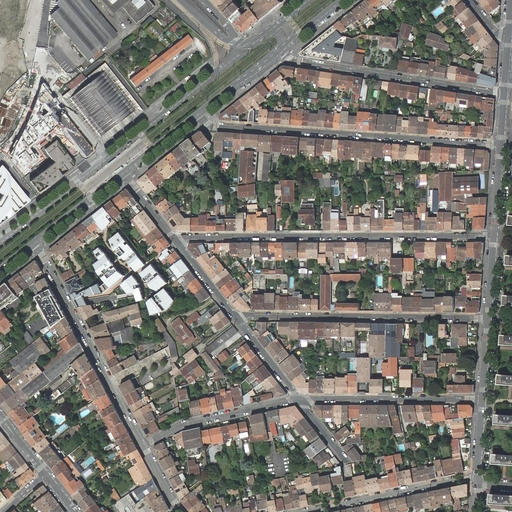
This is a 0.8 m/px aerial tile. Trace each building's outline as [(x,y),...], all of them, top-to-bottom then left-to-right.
[(51,15),(88,59),(93,55),(96,59),(99,56),(96,52),(117,34),(88,0),(58,0),(56,2),(60,7),(51,15)] [(99,0),(111,13),(121,5),(135,22),(153,7),(146,0),(99,0)] [(224,13),(235,3),(232,0),(227,0),(219,8),(224,13)] [(259,20),(269,12),(265,7),(260,1),(259,0),(258,0),(255,3),(256,4),(252,8),(251,9),(259,20)] [(269,12),(282,3),(279,0),(259,0),(260,1),(265,7),(269,12)] [(368,0),(367,0),(360,5),(371,19),(372,20),(378,14),(380,13),(379,12),(377,10),(368,0)] [(381,0),(368,0),(377,10),(379,9),(385,4),(381,0)] [(493,0),(484,8),(492,18),(498,14),(495,10),(501,5),(497,0),(493,0)] [(455,8),(456,9),(454,11),(458,16),(460,14),(469,8),(464,1),(455,8)] [(240,9),(235,3),(224,13),(229,19),(239,10),(240,9)] [(360,5),(352,12),(359,20),(360,21),(361,23),(364,21),(366,23),(371,19),(360,5)] [(417,9),(416,10),(424,21),(428,18),(420,6),(417,9)] [(460,14),(458,16),(455,19),(456,20),(458,19),(459,18),(463,23),(474,14),(469,8),(460,14)] [(252,26),(259,20),(251,9),(244,15),(252,26)] [(243,33),(252,26),(244,15),(239,10),(229,19),(234,23),(243,33)] [(411,13),(409,15),(413,20),(416,18),(421,24),(424,21),(416,10),(411,13)] [(352,12),(347,16),(356,27),(356,28),(359,26),(357,23),(356,23),(359,20),(352,12)] [(462,24),(460,25),(461,27),(463,26),(464,25),(467,29),(479,21),(474,14),(463,23),(462,24)] [(347,16),(341,21),(347,28),(351,25),(352,26),(353,29),(356,27),(347,16)] [(141,26),(144,30),(154,21),(151,17),(141,26)] [(163,31),(163,30),(154,21),(144,30),(145,30),(154,40),(156,38),(162,32),(163,31)] [(341,21),(335,26),(342,35),(345,33),(344,32),(348,29),(347,28),(341,21)] [(484,27),(479,21),(467,29),(467,30),(465,32),(470,38),(471,37),(472,36),(484,27)] [(178,22),(171,27),(174,31),(181,25),(178,22)] [(402,33),(400,38),(408,41),(408,39),(412,40),(413,36),(411,36),(411,34),(410,34),(412,27),(404,24),(402,33)] [(333,43),(345,46),(347,37),(343,36),(342,35),(335,26),(325,33),(333,43)] [(470,38),(468,39),(469,41),(473,38),(474,38),(477,42),(489,34),(484,27),(472,36),(471,37),(470,38)] [(333,43),(325,33),(303,51),(304,57),(341,62),(345,46),(333,43)] [(430,33),(426,44),(434,47),(436,47),(448,51),(450,45),(449,44),(445,43),(445,42),(446,39),(442,38),(441,38),(441,36),(438,35),(430,33)] [(489,34),(477,42),(481,47),(480,47),(478,49),(479,50),(480,51),(482,49),(484,47),(494,40),(489,34)] [(371,35),(368,35),(368,38),(372,39),(381,40),(380,47),(396,49),(398,38),(389,37),(384,36),(371,35)] [(131,79),(136,86),(193,42),(189,36),(131,79)] [(345,46),(341,62),(354,64),(356,53),(357,49),(359,38),(359,36),(354,38),(353,39),(347,37),(345,46)] [(498,46),(494,40),(484,47),(485,49),(485,58),(497,59),(498,46)] [(356,53),(354,64),(363,66),(365,55),(356,53)] [(428,76),(434,77),(436,60),(437,57),(431,56),(430,61),(428,76)] [(411,58),(409,73),(419,74),(421,60),(416,60),(416,58),(411,57),(411,58)] [(400,60),(399,71),(409,73),(411,58),(409,58),(409,60),(409,62),(400,60)] [(497,69),(497,59),(485,58),(485,59),(486,60),(486,64),(485,63),(485,65),(497,69)] [(419,74),(428,76),(430,61),(421,60),(419,74)] [(436,60),(434,77),(445,78),(447,68),(440,67),(441,61),(436,60)] [(142,112),(143,111),(105,63),(86,78),(71,90),(62,97),(100,145),(101,145),(142,112)] [(475,72),(469,70),(467,82),(478,83),(484,65),(478,63),(475,72)] [(36,64),(31,68),(37,75),(42,70),(36,64)] [(484,65),(478,83),(496,86),(497,69),(485,65),(484,65)] [(283,66),(279,70),(286,78),(289,76),(292,76),(292,77),(294,77),(294,76),(298,76),(299,68),(285,66),(283,66)] [(450,66),(448,79),(456,80),(458,68),(450,66)] [(458,68),(456,80),(467,82),(469,70),(458,67),(458,68)] [(310,70),(299,68),(298,76),(298,80),(299,80),(306,81),(308,81),(310,70)] [(279,70),(268,78),(276,88),(279,91),(279,92),(287,86),(288,87),(291,85),(286,78),(279,70)] [(321,72),(310,70),(308,81),(312,82),(312,81),(314,81),(314,83),(315,84),(317,84),(317,88),(319,88),(319,87),(321,72)] [(76,77),(67,84),(71,90),(86,78),(81,72),(81,73),(78,75),(76,77)] [(323,84),(332,85),(333,74),(321,72),(319,87),(321,87),(321,85),(323,85),(323,84)] [(332,85),(331,87),(333,87),(334,85),(337,86),(337,88),(339,88),(339,87),(339,85),(341,75),(333,74),(332,85)] [(346,88),(348,76),(341,75),(339,85),(343,86),(342,88),(346,88)] [(346,88),(345,92),(348,93),(349,87),(354,87),(356,77),(348,76),(346,88)] [(352,99),(352,103),(359,103),(359,100),(363,79),(363,78),(356,77),(354,87),(352,99)] [(268,78),(263,82),(271,92),(276,88),(268,78)] [(369,80),(363,79),(359,100),(366,101),(369,80)] [(383,81),(381,89),(389,90),(390,82),(383,81)] [(263,82),(257,87),(266,99),(267,98),(266,96),(269,93),(271,95),(272,94),(271,92),(263,82)] [(390,82),(389,90),(388,94),(400,96),(401,84),(390,82)] [(15,145),(9,154),(22,172),(37,160),(28,146),(31,144),(32,146),(58,126),(79,152),(81,152),(85,157),(93,151),(41,84),(36,99),(32,111),(26,124),(20,135),(15,145)] [(410,86),(401,84),(400,96),(399,97),(403,97),(404,97),(408,98),(410,86)] [(419,87),(410,86),(408,98),(408,99),(412,99),(413,100),(416,100),(417,100),(419,87)] [(257,87),(250,92),(259,104),(264,99),(265,100),(266,99),(257,87)] [(271,92),(272,94),(273,96),(279,91),(276,88),(271,92)] [(437,103),(439,90),(431,89),(429,102),(437,103)] [(437,103),(436,106),(438,107),(439,101),(445,102),(445,101),(446,91),(439,90),(437,103)] [(446,91),(445,101),(456,103),(458,93),(446,91)] [(250,92),(241,99),(249,109),(250,111),(249,114),(249,122),(254,122),(254,119),(255,111),(253,109),(256,107),(258,110),(260,107),(261,106),(259,104),(250,92)] [(456,103),(455,106),(458,106),(458,103),(459,104),(464,104),(467,105),(466,107),(468,108),(468,107),(470,95),(458,93),(456,103)] [(472,107),(474,108),(476,96),(470,95),(468,107),(469,107),(472,107)] [(476,96),(474,108),(477,108),(480,109),(481,109),(483,97),(476,96)] [(481,109),(480,111),(484,112),(494,113),(495,99),(483,97),(481,109)] [(241,99),(235,104),(240,112),(240,116),(249,109),(241,99)] [(235,104),(228,109),(233,116),(235,116),(240,112),(235,104)] [(260,107),(259,122),(268,123),(269,112),(269,110),(265,110),(262,109),(263,108),(263,107),(260,107)] [(283,113),(282,124),(291,125),(292,110),(292,109),(292,107),(283,107),(283,109),(283,110),(283,113)] [(335,112),(333,128),(340,128),(342,112),(342,109),(336,109),(336,107),(335,107),(335,112)] [(233,116),(228,109),(219,116),(220,120),(233,121),(240,121),(240,116),(235,116),(233,116)] [(319,114),(318,127),(325,127),(326,113),(327,110),(325,110),(325,109),(321,109),(321,110),(319,110),(319,114)] [(358,119),(357,129),(370,130),(371,115),(371,113),(367,113),(368,112),(362,111),(362,113),(358,112),(358,117),(358,119)] [(326,113),(325,127),(333,128),(335,112),(332,112),(332,113),(332,114),(329,113),(326,113)] [(342,112),(340,128),(348,129),(349,118),(349,116),(349,112),(342,112)] [(310,115),(309,126),(318,127),(319,114),(317,114),(317,115),(312,115),(312,114),(310,113),(310,115)] [(378,116),(377,131),(384,131),(385,115),(384,115),(383,116),(378,116)] [(385,115),(384,131),(396,132),(397,116),(395,115),(395,118),(387,117),(387,115),(385,115)] [(410,118),(409,133),(418,133),(419,118),(419,117),(416,117),(416,119),(411,119),(411,116),(410,116),(410,118)] [(470,126),(466,126),(465,137),(471,137),(473,122),(473,118),(473,117),(473,116),(467,116),(467,117),(471,117),(471,122),(470,122),(470,126)] [(349,118),(348,129),(357,129),(358,119),(349,118)] [(429,122),(429,134),(436,135),(437,124),(437,123),(431,122),(432,118),(430,118),(429,122)] [(485,126),(493,127),(494,119),(485,119),(485,120),(485,126)] [(437,124),(436,135),(448,135),(448,124),(437,124)] [(448,124),(448,135),(459,136),(460,125),(448,124)] [(201,131),(191,139),(202,153),(205,151),(206,150),(204,147),(211,142),(202,131),(201,131)] [(224,133),(217,132),(216,150),(221,151),(221,155),(223,155),(223,154),(223,152),(223,151),(223,147),(224,133)] [(234,133),(224,133),(223,147),(234,148),(234,133)] [(233,152),(233,158),(236,158),(236,150),(242,151),(243,134),(234,133),(234,148),(233,151),(233,152)] [(242,151),(239,184),(256,181),(256,180),(258,150),(258,148),(259,135),(243,134),(242,151)] [(261,150),(271,151),(272,149),(273,136),(262,135),(259,135),(258,148),(258,150),(261,150)] [(271,155),(271,157),(273,158),(274,150),(283,150),(282,155),(284,155),(284,154),(285,137),(273,136),(272,149),(271,151),(271,154),(271,155)] [(284,154),(291,154),(292,137),(285,137),(284,154)] [(292,137),(291,154),(298,155),(298,153),(299,138),(292,137)] [(299,138),(298,153),(300,153),(301,147),(302,148),(305,148),(304,155),(308,155),(309,138),(299,138)] [(309,138),(308,155),(312,155),(314,156),(316,156),(316,152),(317,139),(309,138)] [(202,153),(191,139),(182,146),(193,160),(202,153)] [(325,153),(326,139),(317,139),(316,152),(318,153),(318,150),(323,150),(323,153),(325,153)] [(329,160),(332,160),(332,153),(333,140),(326,139),(325,153),(329,154),(329,160)] [(30,181),(39,193),(75,165),(56,140),(45,149),(55,162),(30,181)] [(345,152),(345,157),(345,160),(352,160),(352,159),(352,155),(353,141),(346,141),(345,152)] [(352,155),(352,159),(354,159),(354,155),(354,152),(363,153),(363,155),(363,158),(363,160),(365,160),(365,157),(366,142),(353,141),(352,155)] [(373,156),(373,143),(366,142),(365,157),(369,158),(373,158),(373,156)] [(386,144),(373,143),(373,156),(378,157),(385,157),(385,156),(386,144)] [(392,156),(392,159),(400,159),(401,145),(392,144),(392,156)] [(407,145),(407,158),(419,158),(420,146),(407,145)] [(193,160),(182,146),(173,153),(183,166),(186,170),(188,168),(185,165),(190,161),(193,164),(195,163),(193,160)] [(432,147),(431,162),(433,162),(433,160),(440,160),(439,163),(441,163),(441,162),(442,147),(432,147)] [(442,147),(441,162),(449,162),(450,148),(442,147)] [(450,148),(449,162),(457,163),(458,148),(450,148)] [(458,148),(457,163),(464,163),(465,164),(466,149),(458,148)] [(474,166),(475,150),(466,149),(465,164),(465,166),(470,166),(470,169),(474,170),(474,166)] [(482,171),(484,171),(485,150),(475,150),(474,166),(476,167),(476,164),(479,164),(480,164),(482,164),(482,171)] [(431,151),(421,151),(420,161),(424,161),(423,163),(426,164),(427,161),(430,162),(431,151)] [(183,166),(173,153),(166,158),(177,171),(179,170),(179,169),(183,166)] [(262,180),(269,181),(270,179),(271,157),(271,155),(271,154),(264,153),(262,180)] [(203,157),(196,164),(199,167),(201,165),(205,169),(210,163),(203,157)] [(177,171),(166,158),(157,166),(166,178),(167,179),(168,178),(177,171)] [(0,223),(30,201),(1,165),(0,166),(0,223)] [(166,178),(157,166),(147,173),(156,186),(161,182),(162,181),(166,178)] [(439,212),(439,230),(452,230),(453,214),(453,212),(453,211),(453,198),(453,194),(453,178),(453,172),(448,172),(446,172),(441,172),(440,172),(440,173),(439,190),(439,212)] [(156,186),(147,173),(137,181),(147,194),(154,188),(155,190),(158,188),(156,186)] [(434,178),(434,190),(439,190),(440,173),(430,174),(430,176),(430,178),(434,178)] [(479,176),(453,178),(453,194),(465,193),(479,193),(479,176)] [(319,179),(319,185),(319,187),(331,187),(331,178),(319,179)] [(295,203),(294,186),(294,180),(282,180),(282,195),(282,199),(282,202),(295,203)] [(239,187),(239,197),(255,195),(255,185),(239,187)] [(127,189),(121,194),(132,207),(135,205),(135,206),(139,204),(127,189)] [(121,194),(112,201),(120,210),(127,204),(131,209),(129,210),(135,218),(138,215),(135,212),(132,207),(121,194)] [(156,206),(166,199),(163,195),(153,202),(156,206)] [(465,198),(453,198),(453,211),(467,211),(467,207),(473,207),(473,205),(487,205),(487,197),(465,198)] [(169,202),(166,199),(156,206),(163,215),(174,207),(176,205),(174,203),(172,204),(170,201),(169,202)] [(112,201),(104,207),(114,219),(119,214),(122,213),(120,210),(112,201)] [(362,217),(362,230),(371,230),(371,203),(368,203),(368,211),(365,211),(365,215),(361,215),(362,217)] [(314,204),(302,204),(302,210),(301,210),(301,218),(302,218),(302,224),(307,224),(315,224),(315,210),(314,210),(314,204)] [(182,210),(184,208),(183,206),(179,209),(178,207),(177,207),(176,205),(174,207),(163,215),(168,221),(182,210)] [(226,231),(226,219),(219,219),(219,205),(218,205),(217,205),(217,221),(217,231),(226,231)] [(228,205),(226,205),(226,219),(226,231),(238,231),(238,216),(236,216),(236,218),(236,219),(228,219),(228,218),(228,216),(228,207),(231,207),(231,205),(228,205)] [(471,215),(467,215),(467,218),(475,218),(486,217),(487,205),(473,205),(473,207),(472,209),(472,215),(471,215)] [(104,207),(91,217),(101,231),(108,227),(112,221),(115,220),(104,207)] [(138,215),(144,210),(141,207),(135,212),(138,215)] [(323,207),(324,230),(332,230),(332,214),(331,209),(331,207),(323,207)] [(147,235),(157,227),(151,219),(144,210),(138,215),(135,218),(134,218),(147,235)] [(183,211),(182,210),(168,221),(175,231),(176,231),(185,219),(181,213),(183,211)] [(257,215),(258,231),(268,231),(268,218),(261,218),(261,214),(262,214),(262,211),(257,211),(257,215)] [(384,220),(384,230),(396,230),(396,211),(392,211),(392,216),(389,216),(389,220),(384,220)] [(403,212),(404,230),(415,230),(415,220),(415,216),(415,212),(413,212),(413,215),(411,215),(411,216),(410,216),(409,216),(408,216),(408,211),(406,211),(406,212),(403,212)] [(427,212),(426,230),(439,230),(439,212),(437,212),(436,217),(429,217),(429,212),(427,212)] [(237,213),(238,216),(238,231),(245,231),(245,219),(246,219),(246,213),(237,213)] [(209,214),(207,214),(207,215),(207,231),(217,231),(217,221),(209,221),(209,214)] [(332,214),(332,230),(340,230),(340,217),(340,214),(337,214),(336,214),(332,214)] [(453,214),(452,230),(465,230),(465,222),(460,222),(460,220),(460,217),(460,216),(454,216),(454,214),(453,214)] [(207,231),(207,215),(203,215),(203,217),(199,217),(199,219),(199,231),(207,231)] [(248,215),(247,231),(258,231),(257,215),(248,215)] [(199,231),(199,219),(195,219),(194,219),(192,219),(192,216),(191,216),(191,219),(191,231),(199,231)] [(91,217),(84,223),(95,237),(96,238),(100,235),(98,234),(101,231),(91,217)] [(486,217),(475,218),(474,230),(485,230),(486,217)] [(191,219),(186,219),(185,219),(176,231),(191,231),(191,219)] [(84,223),(75,230),(84,245),(95,237),(84,223)] [(153,245),(164,236),(160,231),(157,227),(147,235),(143,238),(144,239),(151,247),(153,245)] [(75,230),(65,238),(72,249),(74,252),(82,245),(84,249),(86,247),(84,245),(75,230)] [(147,264),(120,231),(110,239),(115,250),(118,253),(133,266),(138,272),(147,264)] [(171,245),(164,236),(153,245),(156,249),(155,250),(159,254),(171,245)] [(65,238),(58,243),(66,258),(69,256),(67,253),(72,249),(65,238)] [(425,242),(415,242),(415,257),(425,257),(425,242)] [(437,242),(425,242),(425,257),(425,258),(430,258),(430,257),(437,257),(437,254),(437,242)] [(447,242),(437,242),(437,254),(438,254),(439,254),(439,253),(443,253),(443,263),(447,263),(447,248),(447,242)] [(452,242),(447,242),(447,248),(447,263),(450,263),(450,261),(455,261),(457,261),(457,252),(457,248),(454,248),(452,248),(452,245),(452,242)] [(475,242),(467,242),(467,246),(467,256),(475,256),(475,242)] [(484,242),(475,242),(475,256),(475,258),(483,258),(484,243),(484,242)] [(51,257),(55,264),(60,260),(58,258),(61,255),(63,258),(65,259),(66,258),(58,243),(48,251),(51,257)] [(208,253),(203,243),(190,243),(188,247),(197,258),(208,253)] [(231,243),(231,250),(231,253),(240,253),(239,243),(231,243)] [(252,243),(239,243),(240,253),(240,257),(240,259),(240,260),(242,260),(242,259),(242,257),(252,257),(252,243)] [(261,243),(252,243),(252,257),(252,259),(252,265),(255,265),(255,260),(261,260),(261,243)] [(298,243),(283,243),(284,258),(289,258),(288,260),(292,260),(292,258),(298,258),(298,256),(298,243)] [(307,243),(298,243),(298,256),(298,258),(308,258),(308,257),(307,243)] [(319,243),(307,243),(308,257),(308,258),(308,259),(319,258),(319,243)] [(346,243),(334,243),(334,254),(334,265),(339,265),(339,262),(338,261),(338,260),(338,258),(345,258),(345,260),(346,260),(346,243)] [(359,243),(346,243),(346,260),(348,260),(348,255),(350,255),(351,258),(354,258),(355,258),(355,255),(357,255),(357,260),(359,260),(359,243)] [(379,243),(366,243),(367,254),(376,254),(376,256),(375,256),(375,264),(379,264),(379,261),(379,243)] [(392,243),(379,243),(379,261),(382,261),(382,256),(389,256),(389,260),(388,260),(388,270),(381,270),(381,273),(392,273),(392,258),(392,243)] [(467,256),(467,246),(457,246),(457,256),(459,256),(459,258),(462,258),(462,260),(467,260),(467,256)] [(101,247),(99,248),(90,254),(97,263),(91,266),(99,279),(106,283),(101,287),(99,283),(78,294),(77,291),(72,295),(78,307),(88,305),(83,296),(86,294),(87,296),(103,293),(110,288),(126,275),(120,270),(109,254),(101,247)] [(173,265),(181,258),(176,251),(171,255),(163,261),(165,264),(167,262),(168,263),(170,262),(173,265)] [(211,259),(208,253),(197,258),(204,267),(212,261),(216,258),(214,256),(213,257),(211,259)] [(225,269),(216,258),(212,261),(204,267),(213,279),(225,269)] [(403,258),(392,258),(392,273),(403,273),(403,259),(403,258)] [(403,259),(403,273),(403,276),(403,281),(403,285),(414,286),(414,282),(406,282),(406,274),(405,272),(414,272),(414,259),(403,259)] [(36,261),(26,268),(35,280),(37,278),(36,276),(42,271),(37,261),(36,261)] [(158,291),(170,282),(156,266),(153,263),(140,274),(151,288),(158,291)] [(26,268),(20,273),(30,286),(37,282),(35,280),(26,268)] [(227,268),(225,269),(213,279),(217,284),(229,275),(226,272),(228,270),(227,268)] [(72,269),(67,272),(71,280),(76,277),(75,275),(72,269)] [(71,294),(86,286),(85,284),(81,286),(78,280),(87,275),(85,270),(75,275),(76,277),(71,280),(65,283),(71,294)] [(178,285),(180,283),(184,288),(188,285),(197,278),(191,270),(175,282),(178,285)] [(67,272),(61,275),(65,283),(71,280),(67,272)] [(20,273),(14,278),(24,290),(30,286),(20,273)] [(334,274),(331,274),(331,275),(322,275),(321,310),(331,310),(331,305),(331,281),(347,280),(347,274),(340,274),(334,274)] [(133,275),(120,285),(127,293),(135,292),(136,295),(137,297),(138,301),(144,300),(141,287),(135,288),(134,285),(140,283),(133,275)] [(229,275),(217,284),(221,289),(232,279),(234,278),(233,276),(231,278),(229,275)] [(9,283),(13,289),(18,295),(24,290),(14,278),(8,283),(9,283)] [(37,282),(30,286),(37,296),(40,295),(35,288),(38,287),(42,294),(51,289),(45,278),(37,282)] [(203,287),(197,278),(188,285),(195,293),(203,287)] [(389,294),(375,294),(375,311),(393,311),(392,293),(392,289),(392,281),(392,278),(389,278),(389,289),(389,294)] [(232,279),(221,289),(224,294),(232,288),(233,288),(239,284),(239,283),(237,280),(236,281),(234,282),(232,279)] [(9,283),(0,289),(0,306),(2,309),(19,296),(18,295),(13,289),(9,283)] [(240,285),(239,284),(233,288),(232,288),(224,294),(228,299),(240,290),(238,287),(240,285)] [(248,287),(246,285),(240,290),(228,299),(233,305),(242,297),(245,295),(243,292),(248,287)] [(71,294),(86,287),(86,286),(71,294)] [(154,296),(146,302),(150,317),(169,311),(177,300),(166,287),(154,296)] [(211,296),(203,287),(195,293),(198,297),(201,301),(202,303),(211,296)] [(423,312),(435,312),(435,299),(435,298),(435,292),(426,291),(426,288),(422,288),(423,294),(423,312)] [(456,307),(467,307),(467,300),(467,296),(467,292),(467,289),(462,288),(462,293),(462,296),(458,296),(458,293),(456,293),(456,307)] [(37,296),(35,298),(38,304),(40,303),(50,321),(52,325),(49,326),(50,328),(52,328),(67,317),(65,313),(51,289),(42,294),(40,295),(37,296)] [(288,310),(300,310),(301,294),(301,292),(295,292),(294,296),(288,296),(288,310)] [(480,312),(481,292),(472,292),(467,292),(467,296),(472,296),(472,302),(469,302),(469,300),(467,300),(467,307),(467,312),(479,312),(480,312)] [(253,309),(265,309),(265,295),(261,295),(259,295),(254,295),(254,293),(252,293),(253,309)] [(276,293),(265,293),(265,295),(265,309),(275,310),(276,293)] [(392,293),(393,311),(403,311),(403,298),(403,297),(403,296),(399,296),(399,293),(392,293)] [(302,294),(301,294),(300,310),(311,310),(312,299),(302,299),(302,294)] [(423,312),(423,294),(414,294),(414,297),(414,311),(423,312)] [(245,295),(242,297),(233,305),(236,309),(252,309),(246,302),(249,300),(245,295)] [(511,295),(504,295),(503,305),(511,305),(511,295)] [(403,298),(403,311),(414,311),(414,297),(411,297),(411,298),(406,298),(403,298)] [(454,312),(454,297),(444,297),(444,298),(444,312),(454,312)] [(444,298),(435,298),(435,299),(435,312),(444,312),(444,298)] [(106,322),(141,311),(138,303),(130,305),(120,308),(110,311),(103,312),(106,322)] [(85,320),(99,312),(98,309),(97,310),(94,304),(92,305),(88,305),(78,307),(85,320)] [(226,316),(217,305),(211,310),(215,316),(210,319),(215,325),(226,316)] [(0,327),(4,332),(10,328),(14,325),(6,314),(2,310),(0,311),(0,327)] [(144,323),(141,311),(106,322),(90,328),(95,339),(111,336),(121,334),(122,343),(123,347),(137,345),(137,342),(133,327),(133,326),(140,324),(144,323)] [(190,325),(201,317),(197,312),(187,320),(190,325)] [(202,324),(208,320),(204,316),(199,320),(202,324)] [(231,322),(226,316),(215,325),(219,331),(231,322)] [(67,317),(52,328),(51,330),(53,332),(57,329),(63,336),(59,340),(61,342),(74,332),(67,317)] [(193,335),(180,317),(171,324),(180,335),(177,337),(182,344),(186,341),(188,344),(195,338),(193,336),(193,335)] [(166,330),(159,319),(154,323),(161,333),(166,330)] [(271,322),(258,322),(258,330),(257,330),(256,330),(254,332),(259,338),(269,330),(271,330),(271,322)] [(291,322),(279,322),(279,334),(288,334),(289,334),(289,336),(289,341),(291,342),(291,340),(291,336),(291,322)] [(291,322),(291,336),(291,340),(300,340),(300,322),(291,322)] [(308,322),(300,322),(300,340),(300,344),(303,344),(303,342),(303,340),(305,340),(310,340),(312,340),(318,340),(318,336),(318,322),(308,322)] [(326,323),(318,322),(318,336),(323,336),(323,338),(326,338),(326,323)] [(341,323),(333,323),(333,337),(338,337),(338,342),(341,342),(341,337),(341,323)] [(349,323),(341,323),(341,337),(356,337),(356,330),(356,323),(349,323)] [(404,324),(398,323),(397,337),(397,343),(409,343),(409,341),(403,340),(403,335),(404,335),(404,329),(403,329),(404,324)] [(446,324),(440,324),(440,337),(449,337),(449,335),(446,335),(446,324)] [(449,335),(449,337),(451,337),(467,337),(467,325),(452,324),(452,330),(449,330),(449,335)] [(238,331),(234,326),(205,349),(209,354),(238,332),(238,331)] [(41,332),(43,335),(50,330),(47,327),(41,332)] [(269,330),(259,338),(266,347),(275,340),(270,333),(271,332),(269,330)] [(22,335),(26,340),(30,346),(34,343),(36,342),(27,331),(22,335)] [(166,331),(161,335),(164,338),(166,341),(169,346),(171,357),(171,358),(172,366),(175,364),(178,361),(175,343),(166,331)] [(80,343),(74,332),(61,342),(68,350),(63,354),(61,351),(44,364),(46,367),(45,368),(47,369),(80,343)] [(386,335),(370,334),(369,357),(371,357),(383,357),(383,367),(383,374),(386,374),(388,386),(390,387),(391,393),(396,392),(393,374),(398,374),(398,361),(398,357),(408,357),(409,347),(409,343),(397,343),(397,337),(386,336),(386,335)] [(511,335),(501,335),(500,344),(511,345),(511,335)] [(111,336),(95,339),(101,350),(112,349),(123,347),(122,343),(117,344),(117,345),(116,345),(114,345),(113,343),(112,339),(111,336)] [(34,343),(44,356),(52,350),(41,337),(36,342),(34,343)] [(467,337),(451,337),(451,348),(459,348),(459,346),(467,346),(467,337)] [(275,340),(266,347),(274,357),(285,349),(284,347),(282,349),(276,342),(279,340),(277,339),(276,339),(275,340)] [(11,374),(15,379),(24,372),(34,364),(44,356),(34,343),(30,346),(21,354),(11,361),(17,370),(11,374)] [(86,354),(80,343),(47,369),(41,373),(32,380),(40,390),(49,383),(60,375),(70,366),(86,354)] [(141,345),(138,346),(141,352),(144,350),(151,346),(157,343),(149,344),(141,345)] [(244,356),(252,350),(247,343),(241,348),(239,350),(244,356)] [(169,346),(138,363),(143,372),(171,357),(169,346)] [(285,349),(274,357),(278,363),(290,355),(286,350),(288,349),(287,348),(285,349)] [(101,350),(108,362),(120,356),(119,356),(121,355),(120,353),(119,354),(118,354),(115,355),(112,349),(101,350)] [(175,364),(172,366),(174,376),(174,378),(182,373),(190,384),(205,372),(195,357),(198,354),(193,349),(184,356),(189,362),(179,369),(175,364)] [(425,349),(425,357),(425,360),(425,363),(424,370),(424,373),(425,373),(437,373),(437,361),(427,361),(427,355),(428,350),(425,349)] [(222,362),(230,356),(226,351),(219,356),(221,358),(220,359),(222,362)] [(213,360),(207,352),(202,355),(217,375),(213,376),(214,379),(219,378),(226,377),(220,368),(218,366),(213,360)] [(457,363),(457,353),(442,353),(442,363),(457,363)] [(88,356),(86,354),(70,366),(72,368),(73,369),(74,368),(80,377),(79,377),(81,379),(82,378),(94,368),(88,356)] [(284,370),(297,359),(294,354),(280,365),(284,370)] [(108,362),(111,368),(124,361),(121,355),(120,356),(108,362)] [(111,368),(115,375),(124,369),(122,365),(124,364),(126,368),(137,362),(134,355),(128,359),(124,361),(111,368)] [(256,355),(247,363),(253,371),(251,374),(251,375),(264,365),(256,355)] [(358,375),(358,383),(369,383),(369,379),(369,357),(358,357),(358,375)] [(299,366),(302,364),(297,359),(284,370),(288,375),(299,366)] [(24,372),(31,381),(32,380),(41,373),(34,364),(24,372)] [(251,375),(246,379),(250,384),(254,389),(272,375),(264,365),(251,375)] [(304,372),(306,370),(305,368),(302,370),(299,366),(288,375),(292,381),(302,374),(304,372)] [(84,391),(100,380),(94,368),(82,378),(86,384),(80,387),(84,391)] [(401,374),(401,386),(412,387),(412,379),(412,372),(413,372),(413,370),(400,370),(400,372),(401,372),(401,374)] [(0,390),(0,401),(2,404),(22,389),(31,381),(24,372),(15,379),(9,383),(0,390)] [(0,374),(0,390),(9,383),(8,381),(7,382),(1,374),(0,374)] [(292,381),(297,387),(306,379),(302,374),(292,381)] [(414,380),(414,393),(425,393),(425,378),(422,378),(420,378),(417,378),(417,374),(415,374),(415,380),(414,380)] [(511,375),(498,374),(497,384),(506,385),(509,385),(511,385),(511,375)] [(60,375),(49,383),(52,386),(62,378),(60,375)] [(280,385),(272,375),(254,389),(248,392),(250,396),(260,393),(263,392),(266,391),(267,390),(272,387),(280,385)] [(336,379),(336,393),(348,393),(348,375),(346,376),(346,378),(338,378),(338,377),(336,377),(336,379)] [(348,375),(348,393),(353,393),(358,393),(358,383),(358,375),(348,375)] [(456,381),(456,385),(465,385),(465,384),(465,376),(465,375),(456,375),(456,381)] [(46,399),(49,404),(75,384),(71,378),(46,399)] [(327,378),(325,378),(324,393),(336,393),(336,379),(336,378),(327,378)] [(124,393),(126,395),(137,390),(135,387),(131,379),(120,385),(124,393)] [(246,379),(240,383),(241,387),(242,391),(250,384),(246,379)] [(302,393),(309,393),(310,383),(306,383),(306,379),(297,387),(301,393),(302,393)] [(369,383),(369,392),(371,392),(382,393),(382,379),(369,379),(369,383)] [(22,389),(2,404),(10,414),(25,403),(30,398),(34,395),(39,391),(40,390),(32,380),(31,381),(22,389)] [(100,380),(84,391),(86,397),(87,398),(89,401),(93,398),(95,401),(108,394),(100,380)] [(177,398),(178,401),(190,399),(187,385),(176,387),(177,398)] [(272,392),(274,398),(287,395),(287,394),(280,385),(272,387),(267,390),(269,391),(269,393),(272,392)] [(456,385),(448,385),(448,393),(474,393),(474,385),(465,385),(456,385)] [(126,395),(131,405),(142,399),(139,394),(144,392),(141,387),(137,390),(126,395)] [(241,387),(231,389),(231,391),(235,406),(240,405),(239,402),(244,401),(243,397),(242,394),(242,391),(241,387)] [(226,389),(221,390),(222,394),(225,409),(235,406),(231,391),(226,392),(226,389)] [(244,401),(244,404),(251,403),(250,398),(251,397),(250,396),(248,392),(243,397),(244,401)] [(114,405),(108,394),(95,401),(94,402),(95,404),(98,402),(102,409),(99,411),(100,413),(103,411),(114,405)] [(222,394),(216,396),(219,410),(225,409),(222,394)] [(131,405),(134,412),(148,405),(147,402),(149,400),(147,396),(142,399),(131,405)] [(219,410),(216,396),(210,397),(210,398),(213,411),(219,410)] [(190,402),(193,416),(203,413),(200,400),(200,397),(197,397),(198,400),(190,402)] [(200,400),(203,413),(213,411),(210,398),(200,400)] [(10,414),(20,427),(34,416),(43,409),(41,407),(30,416),(24,408),(27,406),(25,403),(10,414)] [(134,412),(138,418),(151,411),(154,410),(151,404),(148,405),(134,412)] [(114,405),(103,411),(100,413),(93,417),(96,421),(104,417),(106,416),(117,410),(114,405)] [(323,418),(323,405),(315,405),(314,409),(322,419),(323,418)] [(335,405),(323,405),(323,418),(333,418),(333,422),(335,422),(335,405)] [(361,405),(348,405),(348,421),(351,421),(351,417),(358,417),(358,421),(361,421),(361,405)] [(375,405),(361,405),(361,421),(361,422),(361,426),(378,426),(378,405),(375,405)] [(378,405),(378,426),(392,426),(388,405),(378,405)] [(396,405),(388,405),(392,426),(394,434),(400,433),(397,418),(398,418),(396,405)] [(415,405),(403,405),(406,422),(419,422),(418,421),(415,405)] [(423,405),(415,405),(418,421),(423,420),(424,420),(425,423),(427,423),(426,421),(423,405)] [(431,405),(423,405),(426,421),(427,423),(427,425),(434,423),(434,422),(431,405)] [(443,405),(431,405),(434,422),(446,419),(444,407),(443,405)] [(470,405),(458,405),(459,413),(460,418),(463,418),(472,416),(473,408),(470,405)] [(163,415),(156,419),(157,421),(158,420),(159,422),(180,411),(179,406),(174,409),(163,415)] [(293,427),(294,426),(305,418),(298,409),(296,406),(295,406),(279,410),(282,424),(290,422),(293,427)] [(444,407),(446,419),(446,420),(453,419),(460,418),(459,413),(453,414),(451,414),(449,407),(444,407)] [(138,418),(142,426),(155,419),(156,419),(163,415),(162,412),(160,413),(160,414),(155,417),(153,413),(158,411),(157,408),(154,410),(151,411),(138,418)] [(104,417),(110,428),(123,422),(117,410),(106,416),(104,417)] [(282,424),(279,410),(268,412),(272,431),(274,437),(279,436),(279,437),(285,436),(284,433),(283,430),(282,424)] [(272,431),(268,412),(266,412),(264,413),(268,432),(270,432),(272,431)] [(268,432),(264,413),(251,416),(253,427),(254,429),(249,431),(250,436),(251,441),(266,438),(266,440),(267,440),(269,440),(269,438),(268,432)] [(511,415),(495,414),(494,424),(506,425),(511,425),(511,415)] [(20,427),(25,434),(39,423),(42,421),(40,420),(38,421),(34,416),(20,427)] [(306,434),(313,429),(305,418),(294,426),(296,428),(300,434),(302,437),(306,434)] [(155,419),(142,426),(148,437),(161,430),(155,419)] [(453,419),(446,420),(447,424),(450,423),(450,428),(448,428),(448,429),(454,429),(464,427),(463,421),(453,422),(453,419)] [(238,423),(240,433),(246,432),(247,437),(250,436),(249,431),(248,428),(247,421),(238,423)] [(117,439),(129,433),(123,422),(110,428),(107,430),(108,433),(112,431),(116,437),(117,439)] [(25,434),(35,446),(46,437),(39,427),(41,425),(39,423),(25,434)] [(240,439),(242,439),(241,438),(240,433),(238,423),(230,425),(232,436),(239,434),(240,436),(239,436),(239,438),(240,439)] [(229,436),(232,436),(230,425),(221,427),(224,441),(225,443),(228,443),(227,440),(229,439),(229,436)] [(336,434),(334,435),(339,441),(344,437),(349,434),(350,433),(346,426),(344,427),(341,429),(336,434)] [(204,443),(202,431),(201,427),(184,431),(183,431),(186,447),(188,456),(194,455),(196,455),(200,454),(199,447),(204,446),(204,443)] [(224,441),(221,427),(202,431),(204,443),(212,442),(212,444),(224,441)] [(464,427),(454,429),(455,437),(465,436),(464,427)] [(313,444),(320,438),(313,429),(306,434),(313,444)] [(186,447),(183,431),(174,436),(179,445),(182,444),(183,445),(183,446),(184,448),(186,447)] [(0,449),(9,443),(0,432),(0,449)] [(346,439),(347,444),(352,443),(361,442),(361,434),(356,434),(356,432),(354,432),(354,434),(352,434),(352,435),(354,435),(354,436),(356,436),(356,438),(353,438),(346,439)] [(117,447),(118,449),(133,441),(129,433),(117,439),(121,445),(117,447)] [(35,446),(40,452),(51,443),(48,439),(52,436),(50,434),(46,437),(35,446)] [(313,444),(304,449),(311,458),(314,456),(327,446),(324,442),(320,438),(313,444)] [(458,439),(450,440),(451,442),(451,445),(452,449),(453,451),(454,458),(457,473),(464,472),(459,450),(461,450),(459,443),(458,439)] [(133,441),(118,449),(119,451),(123,458),(126,456),(127,456),(138,450),(133,441)] [(157,453),(167,448),(164,441),(153,447),(157,453)] [(414,441),(406,443),(407,447),(408,451),(416,449),(414,441)] [(9,443),(0,449),(0,459),(3,463),(4,463),(16,453),(9,443)] [(40,452),(45,459),(56,451),(55,450),(57,449),(59,448),(56,445),(54,446),(52,443),(51,443),(40,452)] [(347,444),(343,447),(355,462),(362,460),(368,459),(367,455),(361,456),(361,455),(352,443),(347,444)] [(160,460),(173,454),(172,452),(170,453),(167,448),(157,453),(160,460)] [(45,459),(52,468),(63,460),(60,456),(61,455),(57,450),(56,451),(45,459)] [(138,450),(127,456),(128,459),(132,457),(136,465),(144,460),(138,450)] [(341,466),(342,465),(335,456),(332,459),(331,458),(328,454),(326,455),(323,451),(315,457),(313,459),(319,467),(326,461),(329,465),(332,463),(335,467),(337,466),(341,466)] [(24,463),(16,453),(4,463),(5,465),(9,462),(16,470),(24,463)] [(166,470),(176,465),(182,462),(181,460),(176,462),(175,460),(174,459),(173,456),(175,456),(174,453),(173,454),(160,460),(166,470)] [(398,454),(394,455),(396,463),(403,462),(401,453),(398,454)] [(511,455),(492,454),(492,464),(500,464),(511,465),(511,455)] [(389,475),(392,487),(400,485),(397,472),(397,468),(396,463),(394,455),(385,457),(387,469),(394,467),(396,473),(389,475)] [(457,473),(454,458),(442,461),(443,464),(444,473),(445,476),(457,473)] [(52,468),(59,476),(69,468),(63,460),(52,468)] [(132,467),(137,477),(149,470),(144,460),(136,465),(132,467)] [(197,464),(196,460),(188,460),(191,476),(200,474),(199,464),(197,464)] [(414,463),(415,468),(417,482),(430,479),(428,467),(427,462),(425,462),(425,466),(417,468),(416,464),(417,464),(416,462),(414,463)] [(29,468),(24,463),(16,470),(15,470),(11,473),(16,479),(20,476),(29,468)] [(59,476),(66,486),(77,477),(81,474),(73,464),(69,468),(59,476)] [(444,473),(443,464),(441,464),(435,465),(437,477),(442,476),(441,474),(444,473)] [(171,480),(183,473),(184,472),(183,470),(179,472),(176,465),(166,470),(171,480)] [(437,477),(435,465),(430,466),(428,467),(430,479),(437,477)] [(342,471),(343,471),(341,466),(337,466),(338,472),(332,473),(334,483),(344,482),(342,471)] [(129,469),(134,479),(137,477),(132,467),(129,469)] [(397,472),(400,485),(407,484),(404,469),(403,469),(403,470),(399,471),(398,467),(397,468),(397,472)] [(34,475),(29,468),(20,476),(16,479),(15,480),(21,487),(34,475)] [(404,469),(407,484),(414,482),(411,469),(408,469),(406,470),(405,469),(404,469)] [(142,486),(153,479),(152,477),(151,474),(149,470),(137,477),(139,481),(141,484),(142,486)] [(175,488),(187,479),(183,473),(171,480),(175,488)] [(314,488),(321,487),(320,478),(319,473),(317,473),(317,474),(311,475),(313,486),(314,488)] [(380,489),(392,487),(389,475),(388,473),(386,473),(386,475),(387,475),(387,477),(378,479),(380,489)] [(203,484),(200,474),(191,476),(187,479),(175,488),(178,493),(182,500),(190,493),(185,485),(192,480),(197,479),(199,483),(193,488),(194,490),(203,484)] [(313,486),(311,475),(311,474),(302,475),(305,488),(313,486)] [(356,494),(368,492),(366,480),(365,475),(362,475),(360,476),(359,474),(353,476),(354,480),(356,494)] [(303,488),(305,488),(302,475),(299,476),(299,478),(295,479),(296,485),(297,489),(303,488)] [(322,492),(333,490),(331,476),(327,476),(322,477),(320,478),(321,487),(322,492)] [(66,486),(73,495),(85,486),(86,484),(85,483),(84,484),(81,480),(80,481),(77,477),(66,486)] [(368,492),(380,489),(378,479),(378,477),(366,480),(368,492)] [(136,504),(158,487),(153,479),(142,486),(129,494),(136,504)] [(347,497),(356,494),(354,480),(349,481),(348,481),(344,482),(347,497)] [(203,490),(204,490),(203,484),(194,490),(190,493),(182,500),(185,504),(197,495),(198,495),(197,493),(202,489),(203,490)] [(467,484),(450,487),(453,498),(459,497),(468,495),(468,484),(467,484)] [(42,485),(33,492),(36,497),(34,499),(33,498),(27,503),(29,506),(32,503),(35,501),(47,492),(42,485)] [(73,495),(80,503),(90,496),(86,490),(87,489),(85,486),(73,495)] [(136,511),(166,511),(170,509),(158,487),(136,504),(133,507),(136,511)] [(450,487),(436,490),(439,506),(439,507),(443,506),(442,504),(450,502),(451,505),(454,504),(454,503),(453,498),(450,487)] [(2,490),(0,491),(0,492),(2,496),(6,500),(12,495),(7,489),(4,491),(3,490),(2,490)] [(112,490),(109,493),(116,503),(121,499),(115,489),(112,490)] [(294,508),(301,506),(299,496),(297,489),(290,490),(291,492),(294,508)] [(436,490),(429,492),(432,507),(432,508),(434,508),(433,506),(437,505),(437,507),(439,506),(436,490)] [(301,506),(309,505),(309,504),(306,491),(304,491),(304,492),(304,495),(299,496),(301,506)] [(32,503),(38,510),(53,499),(47,492),(35,501),(32,503)] [(222,511),(222,507),(217,508),(215,500),(216,500),(214,492),(211,492),(212,497),(215,511),(222,511)] [(270,511),(273,511),(278,511),(275,499),(275,495),(274,492),(271,493),(272,500),(268,500),(269,508),(270,511)] [(286,509),(294,508),(291,492),(289,493),(290,496),(283,497),(286,509)] [(429,492),(421,493),(424,504),(425,507),(430,506),(431,507),(432,507),(429,492)] [(260,510),(269,508),(268,500),(268,499),(266,493),(257,495),(258,501),(260,510)] [(278,511),(286,509),(283,497),(282,494),(282,493),(275,495),(275,499),(278,511)] [(421,493),(414,495),(416,506),(416,509),(419,508),(418,505),(424,504),(421,493)] [(133,507),(136,504),(129,494),(126,496),(133,507)] [(511,505),(511,495),(489,494),(489,504),(501,504),(511,505)] [(185,504),(190,510),(201,501),(198,496),(197,495),(185,504)] [(414,495),(406,497),(409,507),(416,506),(414,495)] [(90,496),(80,503),(86,511),(96,503),(91,496),(90,496)] [(136,511),(133,507),(126,496),(121,499),(116,503),(115,504),(119,510),(120,511),(136,511)] [(222,511),(236,511),(234,505),(228,506),(229,508),(226,508),(224,497),(220,498),(222,507),(222,511)] [(406,497),(396,499),(398,509),(409,507),(406,497)] [(459,497),(453,498),(454,503),(454,504),(454,509),(455,511),(461,510),(468,508),(468,505),(463,506),(462,508),(461,508),(459,497)] [(49,511),(58,506),(53,499),(38,510),(39,511),(49,511)] [(251,511),(257,511),(257,510),(256,507),(257,506),(258,506),(256,499),(251,500),(251,501),(249,502),(251,511)] [(396,499),(388,501),(390,511),(399,511),(398,509),(396,499)] [(190,510),(191,511),(197,511),(202,509),(204,507),(205,506),(204,504),(203,505),(201,503),(203,502),(202,500),(201,501),(190,510)] [(241,500),(234,502),(234,505),(236,511),(243,511),(243,508),(242,505),(241,500)] [(390,511),(388,501),(380,502),(382,510),(382,511),(390,511)] [(243,511),(251,511),(249,502),(244,503),(245,508),(243,508),(243,511)] [(380,502),(373,504),(374,510),(374,511),(382,511),(382,510),(380,502)] [(96,503),(86,511),(87,511),(102,511),(100,509),(96,503)]
